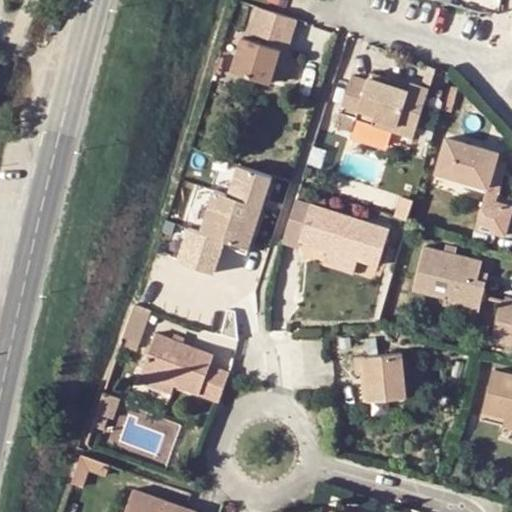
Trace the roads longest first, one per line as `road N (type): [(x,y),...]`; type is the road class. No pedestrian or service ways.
road 1 (tertiary): [(0,411),(37,224),(95,0)]
road 2 (residential): [(309,464),(312,444),(291,412),(272,404),(235,414),(216,448),(219,468),(253,497)]
road 3 (residential): [(460,511),(309,464)]
